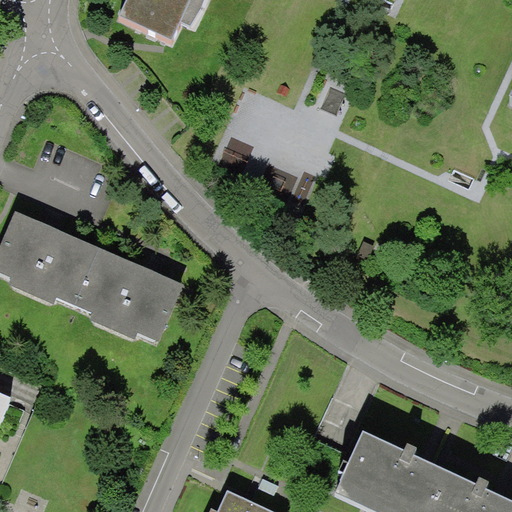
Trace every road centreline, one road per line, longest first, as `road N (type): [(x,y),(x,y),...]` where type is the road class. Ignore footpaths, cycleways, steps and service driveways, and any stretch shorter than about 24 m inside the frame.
road 1 (residential): [(36,38),(258,279)]
road 2 (residential): [(258,279),(397,370),(511,408)]
road 3 (residential): [(258,279),(153,511)]
